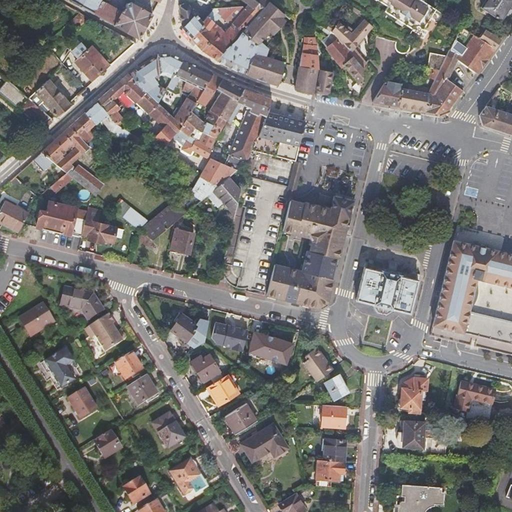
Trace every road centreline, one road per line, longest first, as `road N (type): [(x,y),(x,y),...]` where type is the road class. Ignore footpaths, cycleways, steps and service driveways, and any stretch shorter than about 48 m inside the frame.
road 1 (residential): [(259,511),(112,268)]
road 2 (residential): [(337,325),(112,268)]
road 3 (residential): [(161,38),(0,179)]
road 4 (unclassified): [(93,511),(0,359)]
road 5 (residential): [(161,38),(243,82),(322,107)]
road 6 (residential): [(365,511),(376,365)]
